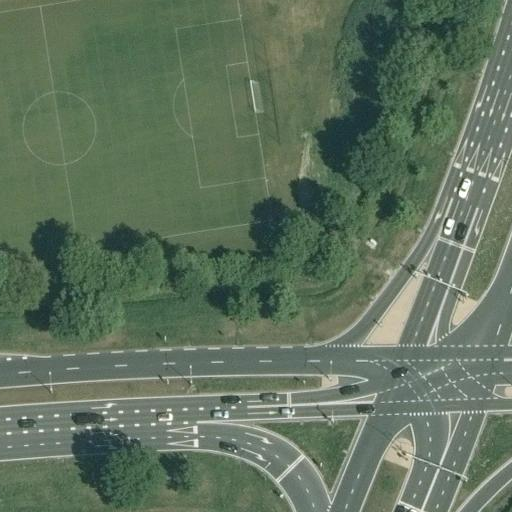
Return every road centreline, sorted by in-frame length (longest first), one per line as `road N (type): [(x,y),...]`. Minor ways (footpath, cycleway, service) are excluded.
road 1 (primary): [(322,363),(0,378)]
road 2 (primary): [(466,200),(372,317),(322,363)]
road 3 (primary): [(184,421),(388,408)]
road 4 (primary): [(0,434),(184,421)]
road 5 (secondary): [(466,200),(406,362)]
road 6 (primary): [(184,421),(273,450),(301,475),(321,511)]
road 7 (secondary): [(511,72),(466,200)]
